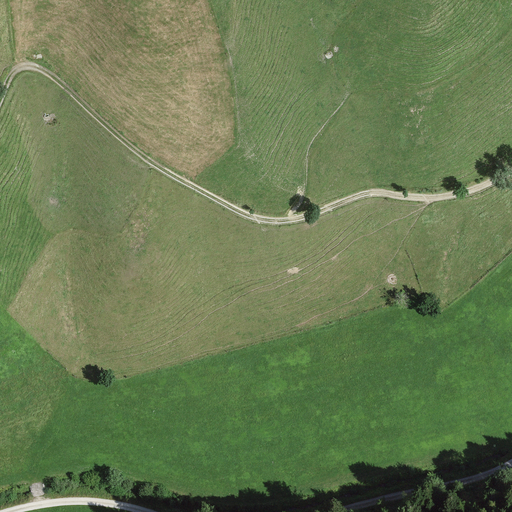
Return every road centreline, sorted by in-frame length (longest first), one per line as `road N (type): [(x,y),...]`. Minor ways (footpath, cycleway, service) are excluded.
road 1 (track): [(0,106),(14,73),(41,69),(158,167),(244,213),(274,220),(375,193),(455,195),(511,169)]
road 2 (track): [(511,461),(327,511)]
road 3 (track): [(147,511),(97,501),(12,511)]
